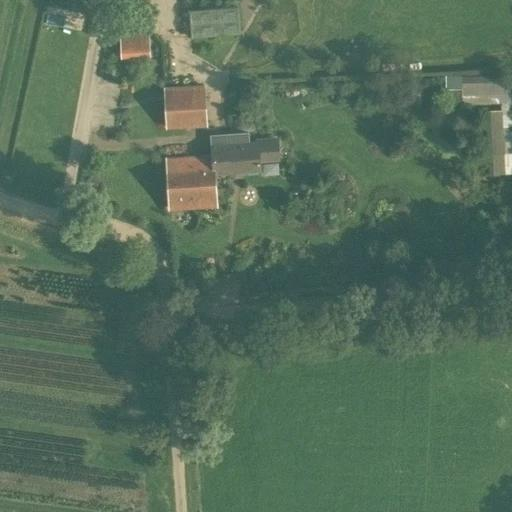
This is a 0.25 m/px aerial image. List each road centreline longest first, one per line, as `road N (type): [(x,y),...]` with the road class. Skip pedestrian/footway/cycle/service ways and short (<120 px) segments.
road 1 (unclassified): [(179,511),(157,256),(128,233),(59,215)]
road 2 (track): [(511,289),(167,316)]
